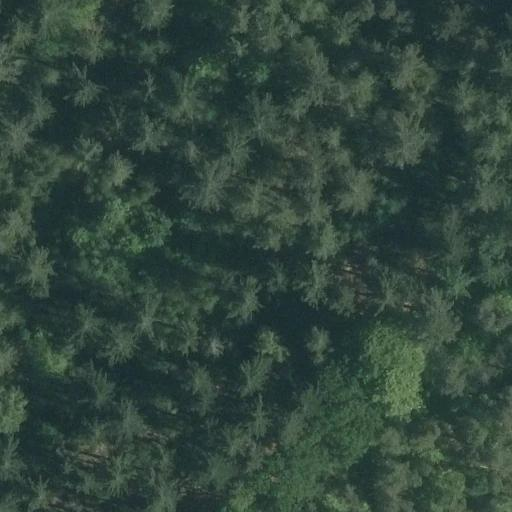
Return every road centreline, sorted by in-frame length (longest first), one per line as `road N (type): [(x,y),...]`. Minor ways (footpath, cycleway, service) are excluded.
road 1 (track): [(269,511),(511,249)]
road 2 (track): [(90,0),(0,96)]
